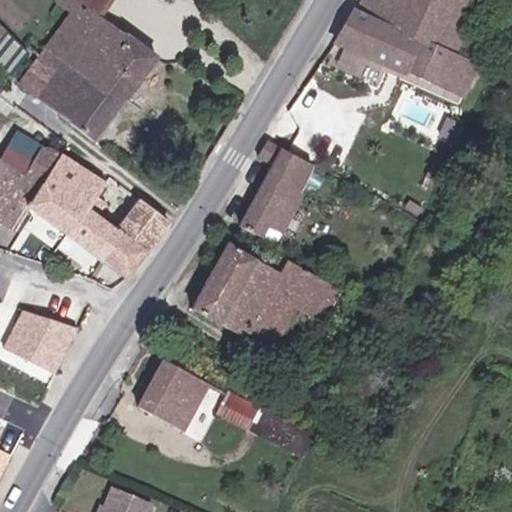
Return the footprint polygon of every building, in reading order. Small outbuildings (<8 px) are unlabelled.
[(62,117),(123,34),(100,18),(75,0),(59,0),(56,3),(71,16),(39,58),(22,85),(62,117)] [(75,0),(100,18),(112,0),(75,0)] [(477,9),(481,0),(362,0),(358,11),(456,55),(457,52),(467,32),(477,9)] [(497,0),(481,0),(477,9),(490,15),(497,0)] [(358,11),(355,9),(336,41),(407,75),(408,74),(464,99),(478,64),(456,55),(358,11)] [(28,55),(3,30),(0,32),(0,69),(10,79),(28,55)] [(480,38),(467,32),(457,52),(470,58),(480,38)] [(157,58),(123,34),(62,117),(95,143),(125,100),(127,100),(157,58)] [(268,228),(282,234),(301,194),(299,193),(313,166),(267,142),(257,157),(274,166),(240,226),(263,239),(268,228)] [(29,208),(127,280),(167,223),(117,186),(115,190),(62,155),(39,187),(0,162),(0,221),(16,231),(29,208)] [(268,228),(263,239),(276,245),(282,234),(268,228)] [(270,256),(265,265),(229,245),(192,309),(269,353),(295,308),(323,323),(341,291),(279,255),(276,259),(270,256)] [(20,304),(5,351),(64,369),(78,322),(20,304)] [(138,408),(183,431),(208,384),(163,360),(138,408)] [(362,372),(349,397),(368,407),(381,383),(362,372)] [(261,407),(277,416),(291,389),(275,380),(261,407)] [(276,444),(287,421),(277,416),(261,407),(231,392),(219,414),(276,444)] [(0,477),(10,455),(0,450),(0,477)] [(152,511),(154,507),(114,490),(104,511),(152,511)]
